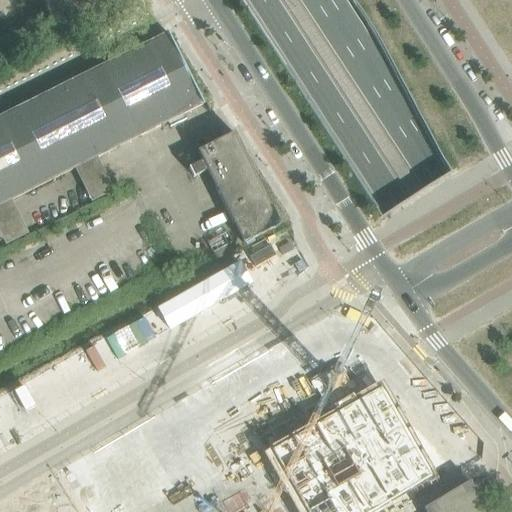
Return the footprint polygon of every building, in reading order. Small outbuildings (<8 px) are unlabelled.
[(97,158),(168,123),(170,128),(185,121),(182,116),(203,106),(186,72),(167,34),(0,118),(0,236),(5,247),(28,236),(11,201),(74,170),(91,204),(114,192),(97,158)] [(277,222),(252,172),(251,172),(249,169),(255,166),(246,154),(244,155),(236,140),(237,140),(234,135),(223,141),(216,144),(198,153),(203,163),(189,171),(193,180),(207,172),(244,245),(262,236),(280,227),(277,222)] [(236,251),(232,242),(227,234),(208,244),(217,262),(236,251)] [(161,312),(173,335),(258,287),(245,265),(161,312)] [(249,432),(116,511),(368,511),(437,471),(456,460),(370,360),(249,432)] [(0,429),(0,453),(23,441),(12,423),(0,429)] [(487,511),(471,485),(470,483),(423,511),(487,511)]
